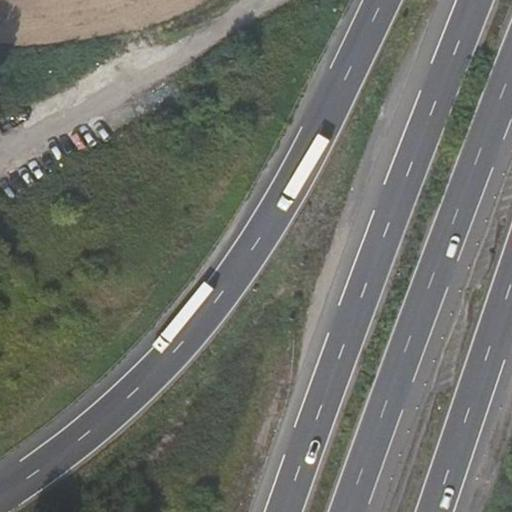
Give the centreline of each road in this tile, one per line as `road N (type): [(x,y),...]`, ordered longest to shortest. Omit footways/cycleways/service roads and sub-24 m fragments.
road 1 (motorway): [(384,0),(244,261),(165,361),(66,451),(0,496)]
road 2 (motorway): [(474,0),(287,511)]
road 3 (motorway): [(350,511),(511,69)]
road 4 (motorway): [(437,511),(511,291)]
